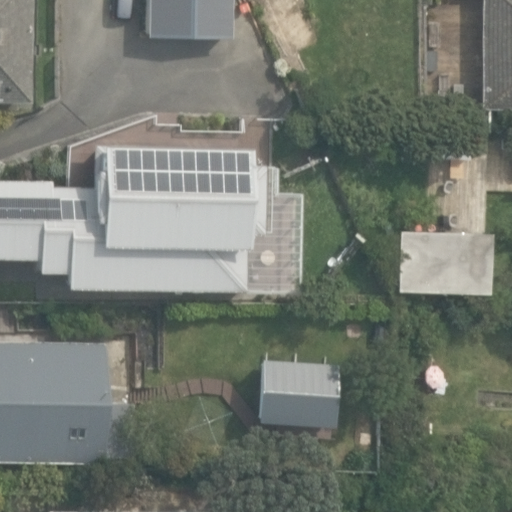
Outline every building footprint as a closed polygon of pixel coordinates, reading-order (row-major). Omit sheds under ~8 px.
[(0,0),(0,99),(23,101),(26,0),(0,0)] [(140,0),(141,38),(227,38),(226,0),(140,0)] [(265,0),(290,56),(321,42),(302,0),(265,0)] [(511,0),(473,0),(475,109),(511,108),(511,0)] [(251,123),(249,148),(279,151),(281,126),(251,123)] [(464,160),(465,133),(428,132),(427,159),(464,160)] [(121,278),(243,282),(246,199),(209,198),(211,152),(92,147),(90,191),(45,189),(46,177),(0,175),(0,255),(30,257),(30,270),(77,271),(76,288),(120,290),(121,278)] [(478,230),(395,230),(395,292),(478,292),(478,230)] [(129,458),(130,404),(97,403),(98,342),(0,340),(0,461),(96,463),(96,458),(129,458)] [(387,449),(415,449),(416,414),(388,413),(387,449)]
